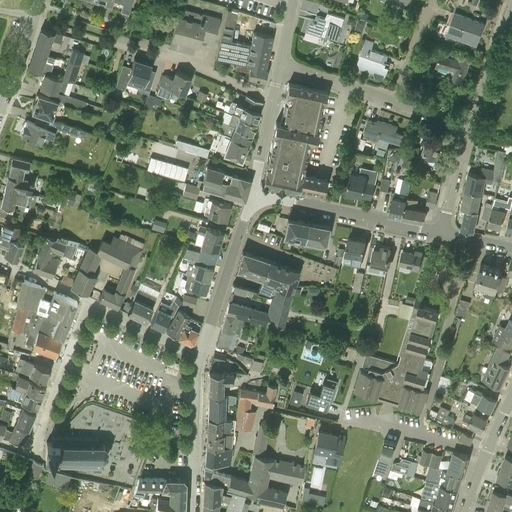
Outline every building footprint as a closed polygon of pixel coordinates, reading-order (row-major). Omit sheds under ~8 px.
[(85,0),(91,2),(91,0),(106,0),(106,1),(104,6),(111,8),(114,1),(113,1),(113,0),(85,0)] [(113,0),(113,1),(114,1),(123,4),(121,12),(128,14),(132,0),(113,0)] [(383,0),(408,8),(410,0),(383,0)] [(179,7),(171,39),(185,43),(199,47),(201,39),(213,43),(220,19),(202,14),(199,14),(199,13),(179,7)] [(218,44),(215,58),(236,63),(234,69),(249,72),(248,78),(264,81),(267,69),(265,68),(272,35),(261,33),(253,31),(251,44),(231,39),(237,11),(231,9),(227,8),(220,37),(218,44)] [(309,20),(306,30),(314,33),(336,39),(339,30),(341,26),(343,18),(328,13),(327,19),(316,15),(316,16),(314,21),(309,20)] [(452,20),(449,27),(452,28),(450,36),(475,45),(479,32),(480,33),(484,23),(454,13),(452,20)] [(348,16),(347,19),(348,23),(353,25),(355,19),(348,16)] [(358,18),(354,29),(358,30),(363,28),(366,21),(358,18)] [(41,28),(33,50),(47,54),(49,47),(58,50),(62,35),(41,28)] [(360,54),(355,68),(373,75),(375,78),(379,79),(382,78),(383,76),(384,77),(388,67),(383,65),(387,55),(371,49),(373,42),(365,39),(360,54)] [(69,60),(80,63),(84,52),(72,48),(69,60)] [(33,50),(27,68),(28,68),(45,73),(46,73),(50,75),(56,57),(46,55),(47,54),(33,50)] [(439,55),(433,73),(436,74),(439,66),(454,71),(452,79),(462,82),(468,64),(470,58),(460,55),(458,60),(439,54),(439,55)] [(122,64),(116,86),(124,88),(126,84),(137,87),(138,85),(150,89),(155,74),(149,72),(150,69),(152,63),(151,63),(135,58),(134,57),(131,67),(122,64)] [(69,60),(63,79),(74,82),(80,63),(69,60)] [(164,74),(160,84),(184,94),(184,93),(182,92),(185,85),(187,86),(187,85),(189,84),(191,80),(190,78),(191,77),(176,71),(173,78),(164,74)] [(45,73),(40,87),(53,92),(50,98),(59,101),(83,110),(84,108),(86,102),(86,101),(64,94),(68,81),(50,75),(46,73),(45,73)] [(266,163),(261,181),(261,182),(263,186),(265,185),(275,187),(275,188),(284,190),(284,189),(298,192),(299,187),(300,188),(309,190),(310,190),(313,191),(321,192),(323,193),(324,193),(324,192),(326,180),(327,179),(324,178),(319,177),(316,176),(312,176),(303,174),(301,173),(303,166),(309,141),(316,142),(318,131),(322,112),(324,102),(327,92),(327,91),(312,88),(313,86),(307,84),(307,85),(306,87),(288,83),(286,94),(280,122),(276,122),(275,121),(273,133),(269,152),(266,163)] [(171,89),(160,85),(156,94),(168,99),(171,89)] [(199,90),(196,98),(204,102),(207,94),(199,90)] [(31,106),(31,107),(31,108),(31,110),(32,111),(31,112),(38,114),(52,119),(59,101),(50,98),(38,94),(37,94),(38,95),(38,97),(37,100),(35,100),(35,101),(34,101),(33,102),(32,103),(32,104),(31,105),(31,106)] [(148,94),(144,106),(151,109),(154,103),(156,96),(154,96),(148,94)] [(229,106),(228,111),(232,113),(256,122),(260,111),(259,111),(262,102),(245,96),(245,97),(244,98),(242,105),(231,101),(230,105),(229,106)] [(114,97),(112,103),(126,107),(128,102),(114,97)] [(228,123),(228,124),(252,133),(256,122),(232,113),(231,116),(228,123)] [(22,125),(20,130),(22,132),(22,133),(40,141),(43,134),(53,138),(56,128),(80,137),(81,134),(83,130),(52,119),(38,114),(38,115),(34,123),(27,120),(25,124),(22,125)] [(220,120),(218,125),(222,127),(227,128),(224,134),(224,133),(224,134),(230,136),(248,143),(252,133),(228,124),(228,123),(220,120)] [(369,120),(363,136),(372,139),(372,138),(377,140),(378,140),(378,138),(388,142),(399,145),(402,135),(395,132),(396,126),(382,121),(381,124),(376,123),(369,120)] [(218,139),(215,149),(223,152),(223,153),(234,157),(234,158),(235,158),(235,157),(241,160),(247,144),(248,144),(248,143),(230,136),(224,134),(223,133),(221,132),(218,139)] [(357,137),(353,147),(361,150),(364,140),(357,137)] [(423,146),(420,156),(436,161),(443,142),(432,138),(427,137),(423,146)] [(174,147),(181,149),(196,153),(198,146),(176,139),(175,144),(174,147)] [(397,150),(388,157),(393,163),(401,156),(397,150)] [(494,170),(492,180),(498,181),(499,181),(500,182),(501,177),(506,157),(498,156),(497,156),(497,155),(494,170)] [(7,175),(5,186),(28,193),(30,182),(31,178),(22,176),(24,169),(26,170),(29,160),(12,156),(10,166),(7,175)] [(150,157),(147,169),(183,180),(187,168),(150,157)] [(203,176),(200,187),(222,194),(243,200),(245,200),(247,190),(250,180),(245,178),(239,176),(221,171),(222,169),(207,165),(203,176)] [(345,185),(343,191),(357,195),(371,198),(377,171),(367,168),(367,169),(363,168),(360,167),(359,174),(350,172),(347,186),(345,185)] [(466,181),(464,189),(482,193),(483,185),(484,182),(491,183),(492,180),(494,170),(481,167),(480,175),(468,172),(466,181)] [(90,176),(88,183),(94,185),(96,178),(90,176)] [(382,178),(380,190),(387,192),(390,180),(382,178)] [(392,196),(388,213),(402,216),(407,197),(410,181),(403,179),(399,192),(399,193),(394,192),(393,192),(392,196)] [(185,182),(182,194),(196,198),(199,186),(185,182)] [(1,203),(0,205),(1,205),(6,207),(14,209),(15,202),(15,201),(25,204),(32,202),(34,194),(31,193),(28,193),(5,186),(2,198),(1,203)] [(464,189),(460,207),(465,208),(461,229),(473,232),(478,210),(482,193),(464,189)] [(79,205),(82,194),(68,190),(65,201),(79,205)] [(429,190),(425,207),(434,209),(438,192),(429,190)] [(487,220),(486,223),(487,223),(500,227),(505,209),(506,207),(510,208),(511,206),(511,204),(511,200),(511,191),(507,191),(505,199),(495,197),(493,204),(492,208),(491,208),(487,220)] [(407,197),(402,216),(423,221),(423,220),(426,209),(416,207),(418,199),(407,197)] [(205,205),(203,213),(207,214),(207,215),(226,220),(231,205),(211,199),(209,206),(205,205)] [(60,202),(57,212),(63,214),(66,204),(60,202)] [(484,206),(481,218),(487,220),(491,208),(492,208),(493,204),(492,203),(486,202),(485,206),(484,206)] [(57,212),(54,222),(60,224),(63,214),(57,212)] [(285,228),(284,236),(304,240),(308,222),(302,221),(297,220),(296,220),(287,218),(285,228)] [(260,221),(258,226),(269,230),(271,225),(260,221)] [(308,222),(304,240),(325,244),(329,226),(312,223),(309,222),(308,222)] [(0,244),(7,248),(10,239),(9,238),(14,226),(13,226),(3,223),(0,232),(0,231),(0,244)] [(197,232),(194,242),(201,244),(218,249),(223,231),(206,226),(199,224),(197,232)] [(4,254),(3,256),(16,261),(16,259),(22,245),(14,241),(14,240),(13,240),(14,237),(17,238),(21,228),(14,226),(9,238),(10,239),(7,248),(4,254)] [(72,283),(71,286),(87,293),(88,291),(95,274),(92,273),(101,255),(124,266),(115,288),(115,289),(125,293),(136,268),(135,268),(140,257),(139,257),(143,249),(142,249),(144,243),(124,234),(124,235),(120,233),(118,237),(113,234),(110,241),(102,237),(96,250),(88,245),(78,267),(79,267),(75,278),(72,283)] [(33,267),(33,269),(41,273),(41,272),(52,276),(53,275),(59,259),(50,256),(52,250),(61,254),(61,253),(69,257),(73,258),(77,247),(77,246),(85,249),(87,244),(59,234),(58,236),(56,236),(55,238),(47,236),(33,267)] [(346,249),(344,255),(345,255),(350,256),(352,257),(351,264),(359,266),(365,241),(364,241),(348,237),(346,247),(346,249)] [(173,239),(169,245),(179,251),(180,249),(182,250),(184,246),(173,239)] [(187,248),(183,256),(189,258),(197,260),(206,262),(206,263),(207,259),(214,261),(218,249),(201,244),(201,245),(199,251),(187,248)] [(374,248),(369,270),(379,273),(380,267),(381,265),(387,266),(386,268),(386,269),(387,270),(388,270),(391,257),(388,257),(390,248),(389,248),(381,246),(380,250),(374,248)] [(336,255),(342,257),(344,249),(337,247),(336,255)] [(242,250),(237,269),(262,278),(258,290),(272,296),(275,287),(291,291),(299,271),(269,260),(242,250)] [(402,251),(399,265),(410,267),(410,270),(417,271),(421,253),(415,251),(415,254),(402,251)] [(340,265),(342,257),(336,255),(335,255),(333,263),(340,265)] [(189,258),(188,263),(193,265),(192,269),(195,270),(194,276),(209,280),(212,269),(205,267),(204,266),(206,262),(197,260),(189,258)] [(480,263),(476,278),(497,285),(500,274),(502,270),(480,263)] [(356,271),(352,290),(359,292),(363,273),(356,271)] [(64,273),(60,282),(71,286),(72,283),(75,278),(64,273)] [(187,274),(184,286),(186,291),(191,293),(196,290),(205,292),(205,291),(206,292),(208,291),(209,287),(208,287),(208,286),(207,286),(209,280),(194,276),(187,274)] [(497,285),(495,291),(495,290),(503,293),(504,287),(508,277),(500,274),(497,285)] [(459,299),(454,315),(465,319),(467,310),(486,315),(495,291),(497,285),(476,278),(474,284),(471,293),(472,293),(470,302),(459,299)] [(24,280),(16,303),(17,303),(18,304),(37,310),(36,313),(41,315),(47,317),(50,310),(47,309),(49,304),(50,303),(53,294),(36,288),(37,285),(33,283),(24,279),(24,280)] [(133,284),(129,292),(134,295),(137,287),(140,281),(137,279),(134,285),(133,284)] [(233,283),(231,292),(234,293),(245,296),(246,294),(249,295),(252,288),(248,287),(233,283)] [(104,287),(99,299),(117,307),(118,307),(122,298),(123,298),(125,293),(115,289),(113,292),(106,288),(104,287)] [(131,303),(127,311),(145,320),(153,305),(157,297),(137,287),(134,295),(133,296),(134,297),(131,303)] [(228,300),(225,311),(239,315),(238,317),(264,324),(266,324),(266,323),(283,327),(286,318),(287,311),(292,292),(291,291),(275,287),(272,296),(267,310),(231,300),(228,300)] [(50,310),(47,317),(56,321),(52,332),(63,336),(77,301),(67,296),(55,291),(53,294),(50,303),(49,304),(47,309),(50,310)] [(182,302),(181,303),(182,303),(194,307),(197,297),(184,293),(182,302)] [(407,295),(405,301),(413,303),(415,298),(416,297),(407,295)] [(360,369),(354,389),(383,398),(392,401),(421,410),(427,390),(422,388),(428,370),(430,369),(432,362),(431,360),(424,358),(438,310),(424,306),(423,306),(424,301),(415,298),(413,303),(413,305),(409,319),(396,362),(365,353),(365,355),(362,365),(369,368),(368,372),(360,369)] [(157,307),(150,322),(163,329),(170,314),(172,315),(178,305),(173,299),(169,305),(161,300),(157,307)] [(126,301),(122,309),(127,311),(131,303),(126,301)] [(402,302),(399,316),(409,319),(413,305),(402,302)] [(18,304),(12,329),(15,330),(26,333),(28,334),(25,344),(32,346),(32,348),(56,357),(62,339),(63,336),(52,332),(56,321),(47,317),(41,315),(36,313),(37,310),(18,304)] [(179,308),(166,330),(178,336),(190,343),(193,342),(202,323),(201,322),(194,318),(189,316),(179,308)] [(220,328),(216,345),(228,349),(228,348),(233,332),(234,332),(237,333),(238,334),(242,320),(238,319),(238,317),(239,315),(225,311),(220,328)] [(499,325),(492,340),(510,348),(511,345),(511,321),(509,320),(505,327),(499,325)] [(491,367),(485,381),(499,388),(509,366),(507,365),(504,364),(510,353),(498,347),(489,365),(491,367)] [(214,352),(212,359),(223,362),(225,355),(214,352)] [(242,360),(242,361),(249,367),(253,357),(245,355),(242,359),(242,360)] [(249,367),(249,368),(259,372),(263,360),(253,357),(249,367)] [(19,370),(18,371),(30,375),(45,380),(46,379),(48,378),(49,376),(48,374),(50,369),(49,368),(46,367),(33,362),(23,359),(19,370)] [(167,371),(178,373),(181,361),(169,359),(167,371)] [(209,371),(208,393),(222,393),(224,393),(224,383),(233,383),(233,376),(233,372),(209,371)] [(441,375),(436,391),(442,393),(444,388),(444,385),(450,386),(451,385),(452,385),(454,381),(452,381),(453,379),(441,375)] [(19,376),(15,386),(25,390),(41,396),(45,385),(29,379),(19,376)] [(310,390),(306,403),(326,409),(329,401),(331,402),(338,380),(327,377),(325,382),(323,381),(319,393),(310,390)] [(240,388),(235,427),(237,427),(241,428),(251,429),(255,411),(254,411),(249,410),(251,401),(255,402),(258,402),(272,405),(274,394),(276,385),(267,384),(266,392),(258,390),(258,391),(244,389),(240,388)] [(11,385),(7,397),(20,401),(37,407),(41,396),(25,390),(15,386),(14,387),(11,385)] [(474,393),(470,401),(476,404),(490,411),(496,399),(482,392),(483,392),(476,389),(474,393)] [(294,390),(289,403),(298,406),(302,393),(294,390)] [(208,393),(207,415),(224,417),(225,413),(228,413),(228,404),(225,403),(226,393),(224,394),(224,393),(222,393),(208,393)] [(12,430),(8,439),(22,442),(35,412),(22,406),(19,411),(15,423),(12,430)] [(431,409),(429,415),(441,422),(452,427),(455,420),(451,418),(452,417),(448,414),(450,410),(440,406),(437,412),(431,409)] [(463,415),(460,421),(467,424),(481,431),(487,418),(473,412),(471,416),(470,419),(464,416),(463,415)] [(206,428),(206,430),(208,430),(221,431),(221,428),(233,429),(233,427),(234,418),(231,417),(224,417),(207,415),(206,428)] [(314,419),(307,417),(305,425),(312,427),(314,419)] [(252,453),(264,456),(267,437),(269,425),(266,425),(261,424),(259,423),(257,435),(255,435),(252,453)] [(206,430),(205,444),(222,445),(231,446),(234,446),(236,430),(233,430),(233,429),(221,428),(221,431),(208,430),(206,430)] [(318,430),(314,449),(324,451),(324,453),(325,454),(327,455),(325,461),(338,464),(344,436),(318,430)] [(463,432),(459,439),(470,444),(473,437),(463,432)] [(45,467),(45,468),(49,469),(54,471),(56,472),(57,471),(58,467),(58,465),(91,466),(91,472),(102,472),(102,459),(103,459),(107,456),(108,449),(103,444),(98,444),(98,438),(61,437),(54,436),(52,436),(51,439),(51,441),(49,441),(46,441),(45,457),(45,464),(45,467)] [(384,439),(373,471),(385,475),(396,442),(387,440),(384,439)] [(204,460),(204,461),(220,462),(227,462),(229,462),(231,446),(222,445),(205,444),(204,460)] [(423,449),(419,462),(430,465),(435,467),(438,467),(440,460),(442,455),(423,449)] [(450,460),(447,470),(451,471),(463,474),(468,457),(468,455),(453,451),(452,453),(450,460)] [(248,479),(244,492),(254,495),(257,496),(256,500),(256,501),(257,501),(283,506),(286,492),(286,490),(267,484),(268,476),(301,483),(305,465),(272,458),(264,456),(252,453),(254,454),(251,468),(250,468),(249,472),(248,479)] [(511,457),(505,455),(501,466),(511,470),(511,457)] [(393,462),(391,469),(399,472),(402,473),(407,474),(409,469),(411,460),(401,457),(400,461),(393,462)] [(30,468),(29,476),(38,478),(41,466),(41,464),(32,459),(30,468)] [(501,467),(496,478),(511,484),(511,485),(511,487),(511,470),(501,466),(501,467)] [(204,467),(203,475),(228,483),(230,475),(209,468),(204,467)] [(435,467),(431,481),(439,483),(443,484),(444,484),(447,485),(458,489),(463,474),(451,471),(447,470),(442,469),(438,467),(435,467)] [(49,469),(46,481),(67,488),(70,476),(65,475),(56,472),(54,471),(49,469)] [(391,469),(388,477),(397,479),(398,476),(401,477),(402,473),(399,472),(391,469)] [(228,483),(226,488),(243,493),(244,492),(248,479),(246,478),(245,478),(230,473),(230,475),(228,483)] [(133,492),(129,504),(136,506),(141,494),(143,494),(145,487),(160,488),(165,478),(138,477),(133,492)] [(165,478),(160,488),(162,489),(162,496),(184,500),(185,500),(185,481),(183,478),(165,478)] [(203,490),(202,501),(219,503),(219,505),(226,506),(227,506),(226,507),(225,511),(256,511),(258,505),(259,504),(258,503),(252,502),(253,498),(226,490),(225,493),(221,491),(222,483),(204,479),(203,490)] [(431,481),(426,498),(452,506),(457,489),(458,489),(447,485),(444,484),(443,484),(439,483),(431,481)] [(493,489),(489,500),(509,507),(511,502),(511,492),(507,491),(506,494),(493,489)] [(17,494),(15,504),(18,505),(23,507),(25,496),(17,494)] [(151,499),(150,509),(155,510),(155,511),(159,511),(169,511),(170,509),(172,508),(184,509),(185,500),(184,500),(162,496),(159,496),(157,496),(157,499),(151,499)] [(421,498),(418,506),(422,507),(439,511),(450,511),(452,506),(426,498),(425,498),(421,497),(421,498)] [(489,500),(485,511),(508,511),(509,507),(489,500)] [(202,501),(201,511),(220,511),(218,511),(219,505),(219,503),(202,501)]
